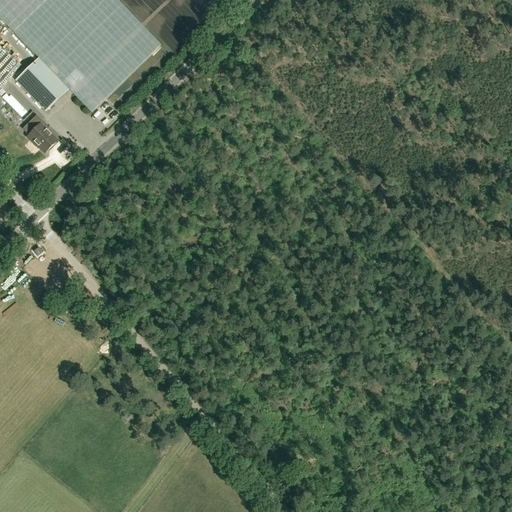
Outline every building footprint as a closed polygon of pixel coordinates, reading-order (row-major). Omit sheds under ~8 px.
[(92,113),(160,46),(115,0),(0,0),(0,18),(39,58),(15,81),(46,112),(69,90),(92,113)] [(226,0),(198,0),(211,14),(226,0)] [(0,88),(21,65),(0,47),(0,88)] [(0,103),(0,120),(11,109),(2,101),(0,103)] [(45,154),(57,141),(41,124),(28,137),(45,154)] [(42,252),(38,247),(38,248),(33,252),(38,257),(42,252)]
